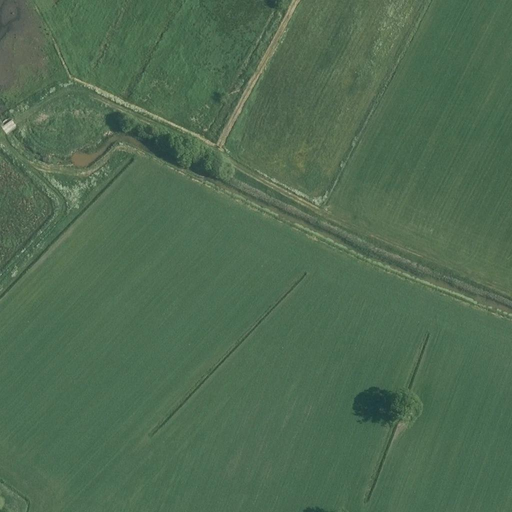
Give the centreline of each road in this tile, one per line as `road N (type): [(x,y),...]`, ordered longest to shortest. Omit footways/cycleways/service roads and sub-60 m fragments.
road 1 (track): [(0,284),(65,204),(3,141),(14,123),(73,91),(209,150)]
road 2 (track): [(209,150),(361,231),(511,293)]
